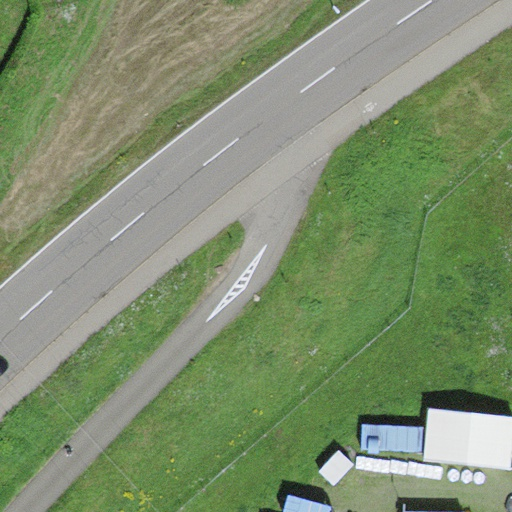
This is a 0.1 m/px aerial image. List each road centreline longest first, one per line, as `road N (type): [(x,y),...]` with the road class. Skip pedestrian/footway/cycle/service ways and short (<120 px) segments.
road 1 (residential): [(25,511),(227,303),(278,223),(282,164),(258,125)]
road 2 (primary): [(258,125),(132,224),(0,345)]
road 3 (primary): [(434,0),(258,125)]
